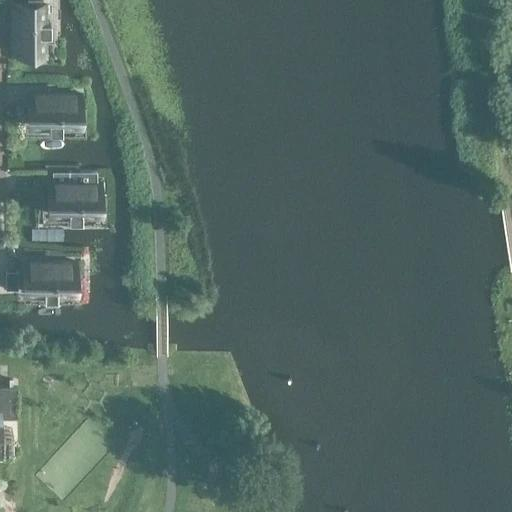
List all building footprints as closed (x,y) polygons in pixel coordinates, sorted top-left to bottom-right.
[(43,0),(11,0),(12,21),(16,21),(16,30),(12,30),(12,52),(43,52),(43,32),(49,32),(49,19),(43,19),(43,0)] [(49,93),(28,93),(28,124),(47,124),(47,130),(60,130),(60,124),(80,124),(80,92),(58,93),(58,97),(49,97),(49,93)] [(70,181),(48,181),(48,212),(68,212),(68,218),(80,218),(80,212),(100,212),(100,182),(96,182),(96,171),(79,171),(79,186),(70,186),(70,181)] [(45,260),(23,260),(23,292),(43,292),(43,297),(56,297),(56,292),(75,292),(75,260),(54,260),(54,264),(45,264),(45,260)] [(17,270),(5,270),(5,288),(17,288),(17,270)] [(0,441),(4,441),(4,426),(0,425),(0,416),(16,417),(16,401),(16,386),(0,385),(0,441)]
